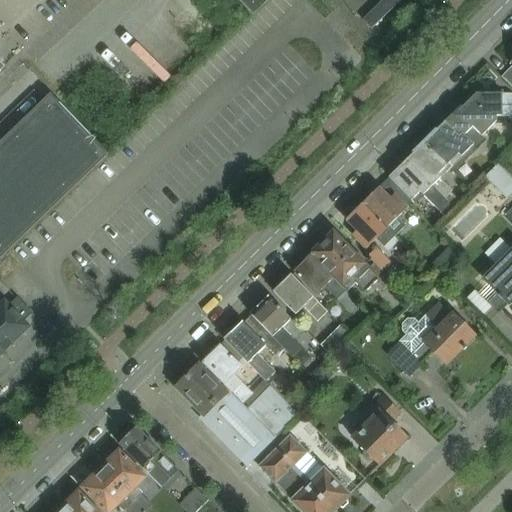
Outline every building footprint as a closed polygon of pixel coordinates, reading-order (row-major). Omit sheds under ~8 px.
[(268,0),(236,0),(252,16),(268,0)] [(382,0),(362,20),(371,29),(400,0),(382,0)] [(502,78),(511,88),(511,68),(509,71),(507,73),(505,75),(503,77),(502,78)] [(116,77),(110,82),(126,100),(132,95),(116,77)] [(511,94),(510,92),(475,93),(461,107),(460,106),(451,115),(451,116),(496,116),(510,116),(511,115),(511,94)] [(60,104),(0,161),(0,261),(110,156),(60,104)] [(496,123),(496,116),(451,116),(444,124),(443,123),(435,131),(432,132),(429,135),(428,139),(426,141),(449,165),(451,167),(451,166),(449,163),(458,155),(461,158),(481,137),(496,123)] [(426,141),(406,161),(452,208),(459,201),(439,181),(440,180),(437,176),(449,165),(426,141)] [(452,208),(406,161),(388,178),(410,200),(419,192),(443,217),(452,208)] [(511,191),(511,179),(497,164),(485,176),(506,197),(511,191)] [(378,188),(372,194),(362,204),(393,236),(404,226),(396,217),(405,208),(392,196),(389,199),(378,188)] [(393,236),(362,204),(359,207),(356,207),(353,211),(353,213),(345,220),(355,230),(350,235),(364,249),(374,238),(383,247),(393,236)] [(450,235),(458,247),(475,237),(467,224),(450,235)] [(333,233),(310,255),(346,290),(356,281),(366,291),(380,277),(342,239),(340,240),(333,233)] [(459,256),(448,244),(434,259),(445,270),(459,256)] [(511,248),(482,278),(507,303),(509,301),(511,304),(511,302),(511,248)] [(347,291),(346,290),(310,255),(302,263),(300,262),(295,267),(295,270),(293,272),(315,294),(322,287),(336,302),(347,291)] [(316,322),(326,312),(290,275),(272,292),(296,316),(303,309),(316,322)] [(268,297),(267,298),(265,299),(262,300),(258,304),(258,307),(250,314),(252,317),(283,348),(296,361),(305,351),(282,328),(289,320),(268,297)] [(472,301),(464,308),(479,325),(486,319),(472,301)] [(27,316),(18,307),(13,302),(6,309),(2,304),(0,306),(0,353),(25,329),(20,323),(27,316)] [(399,344),(387,355),(393,362),(408,376),(407,377),(408,378),(409,377),(409,376),(419,366),(420,367),(421,365),(420,364),(432,352),(445,365),(461,349),(463,350),(465,348),(474,339),(472,338),(474,336),(453,316),(451,318),(439,305),(427,317),(417,326),(414,323),(409,323),(405,326),(406,332),(409,334),(399,344)] [(283,348),(252,317),(244,325),(264,345),(275,356),(283,348)] [(232,332),(225,340),(224,340),(263,380),(265,383),(274,374),(255,355),(264,345),(244,325),(242,322),(239,325),(236,325),(232,329),(232,332)] [(322,346),(330,355),(349,335),(341,327),(322,346)] [(241,368),(219,345),(216,347),(214,347),(210,351),(210,354),(202,362),(229,391),(243,405),(253,395),(250,393),(234,376),(241,368)] [(202,417),(225,394),(198,365),(187,376),(185,375),(178,382),(179,384),(175,388),(202,417)] [(298,416),(265,383),(263,380),(250,393),(253,395),(243,405),(229,391),(225,394),(202,417),(201,418),(249,466),(298,416)] [(381,397),(361,417),(356,422),(364,430),(353,440),(364,451),(363,452),(363,453),(362,454),(362,456),(362,457),(363,459),(364,460),(365,460),(366,461),(367,461),(369,461),(371,460),(372,459),(378,465),(405,438),(388,422),(398,413),(381,397)] [(179,472),(135,428),(133,430),(131,428),(125,434),(127,436),(118,445),(163,489),(179,472)] [(290,439),(260,468),(302,511),(331,511),(337,507),(342,508),(348,503),(346,498),(348,496),(324,472),(307,488),(290,470),(306,454),(290,439)] [(119,452),(116,455),(114,454),(110,458),(110,461),(100,470),(141,511),(142,511),(150,505),(140,495),(143,493),(137,488),(147,479),(119,452)] [(141,511),(100,470),(91,480),(88,479),(84,484),(84,486),(81,489),(103,511),(113,511),(117,508),(120,511),(123,511),(125,511),(126,511),(141,511)] [(97,511),(79,492),(78,493),(75,495),(73,495),(69,499),(69,502),(59,511),(60,511),(97,511)] [(197,511),(209,500),(203,495),(192,506),(197,511)]
